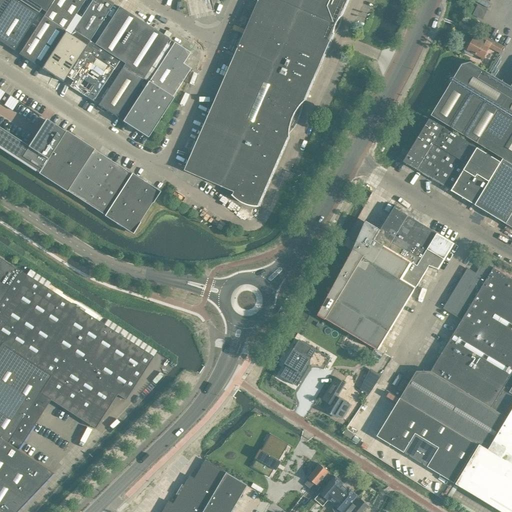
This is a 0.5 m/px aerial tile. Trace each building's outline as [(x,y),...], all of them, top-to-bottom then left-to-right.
[(6,0),(0,9),(0,40),(11,48),(36,10),(38,6),(44,9),(49,0),(6,0)] [(17,51),(38,65),(39,65),(45,55),(65,24),(80,0),(49,0),(44,9),(17,51)] [(86,0),(80,0),(65,24),(70,27),(78,32),(87,38),(111,0),(87,0),(86,0)] [(206,110),(181,167),(231,189),(230,191),(229,192),(233,196),(238,199),(244,202),(250,203),(256,204),(256,203),(285,134),(286,134),(287,126),(289,118),(292,111),(295,106),(298,101),(303,97),(302,96),(330,31),(331,31),(331,28),(332,25),(333,21),(335,18),(337,15),(339,13),(339,12),(343,0),(254,0),(252,6),(233,48),(231,53),(227,64),(210,101),(206,110)] [(116,3),(92,41),(94,42),(117,57),(142,20),(116,3)] [(142,20),(117,57),(122,61),(119,65),(140,78),(167,36),(142,20)] [(45,55),(39,65),(44,68),(51,73),(78,32),(70,27),(65,24),(45,55)] [(78,32),(51,73),(60,79),(64,73),(87,38),(78,32)] [(466,39),(461,46),(462,49),(468,53),(470,50),(480,55),(487,44),(497,49),(500,44),(484,35),(480,33),(477,38),(471,35),(468,40),(466,39)] [(87,38),(64,73),(71,78),(94,42),(92,41),(87,38)] [(121,118),(131,125),(144,133),(188,65),(181,60),(188,49),(172,39),(121,118)] [(71,78),(67,83),(80,92),(91,75),(102,82),(117,57),(94,42),(71,78)] [(459,61),(428,112),(445,122),(474,140),(478,134),(511,154),(511,162),(511,163),(511,205),(503,220),(511,225),(511,80),(510,85),(485,69),(471,61),(467,59),(459,61)] [(97,100),(96,102),(116,115),(116,114),(140,78),(119,65),(97,100)] [(91,75),(80,92),(91,99),(92,97),(102,82),(91,75)] [(0,146),(36,170),(46,155),(63,129),(43,115),(25,142),(0,125),(0,146)] [(426,115),(400,158),(448,187),(474,144),(426,115)] [(46,155),(36,170),(88,203),(114,161),(63,129),(46,155)] [(474,144),(448,187),(455,191),(472,202),(498,159),(481,149),(474,144)] [(511,167),(498,159),(472,202),(498,217),(511,193),(511,167)] [(114,161),(88,203),(105,214),(132,173),(114,161)] [(132,173),(105,214),(129,230),(156,188),(155,188),(132,173)] [(363,218),(348,246),(353,249),(412,284),(413,284),(426,263),(436,266),(451,240),(394,206),(395,203),(393,202),(378,227),(363,218)] [(348,246),(315,311),(381,351),(384,345),(378,341),(412,284),(353,249),(348,246)] [(0,294),(18,267),(0,255),(0,294)] [(454,325),(428,368),(489,405),(494,408),(505,415),(511,402),(511,392),(506,389),(511,379),(511,277),(508,275),(492,265),(492,264),(477,256),(480,258),(473,269),(470,268),(469,269),(464,266),(442,302),(440,305),(450,311),(459,316),(454,325)] [(0,511),(10,511),(51,470),(49,469),(15,446),(13,445),(20,434),(26,425),(32,416),(39,405),(46,395),(82,419),(93,425),(115,391),(123,397),(144,364),(151,353),(150,353),(102,322),(25,272),(24,272),(18,267),(0,294),(0,511)] [(284,362),(278,373),(290,380),(295,383),(306,364),(316,348),(299,338),(296,336),(291,345),(285,355),(283,359),(282,360),(282,361),(284,362)] [(319,350),(312,361),(321,366),(328,355),(319,350)] [(414,368),(397,395),(475,442),(476,440),(478,442),(486,446),(505,415),(428,368),(414,368)] [(329,391),(320,406),(334,415),(335,413),(340,416),(348,402),(344,400),(344,399),(335,394),(343,380),(340,378),(333,374),(324,388),(329,391)] [(397,395),(374,433),(451,479),(475,442),(397,395)] [(478,442),(453,481),(506,511),(511,511),(511,402),(505,415),(486,446),(478,442)] [(343,425),(340,430),(348,436),(352,431),(343,425)] [(254,456),(250,464),(262,471),(264,467),(269,470),(271,466),(274,467),(279,458),(276,457),(281,449),(278,447),(283,439),(268,431),(268,432),(272,434),(267,441),(264,439),(260,447),(257,446),(252,455),(254,456)] [(166,499),(158,511),(227,511),(234,502),(245,482),(208,460),(203,457),(195,471),(192,476),(187,473),(171,501),(166,499)] [(310,478),(305,483),(312,490),(317,485),(317,484),(314,482),(317,478),(326,468),(317,461),(305,475),(310,478)] [(317,478),(314,482),(317,484),(317,485),(319,486),(331,472),(326,468),(317,478)] [(317,490),(315,492),(324,499),(326,497),(327,498),(328,497),(334,489),(338,493),(344,486),(340,482),(341,481),(332,473),(317,490)] [(337,511),(353,494),(355,493),(345,484),(344,486),(338,493),(334,489),(328,497),(332,500),(331,501),(330,503),(330,505),(330,507),(331,508),(329,511),(337,511)] [(353,494),(339,511),(340,511),(358,511),(366,502),(358,495),(357,497),(353,494)]
